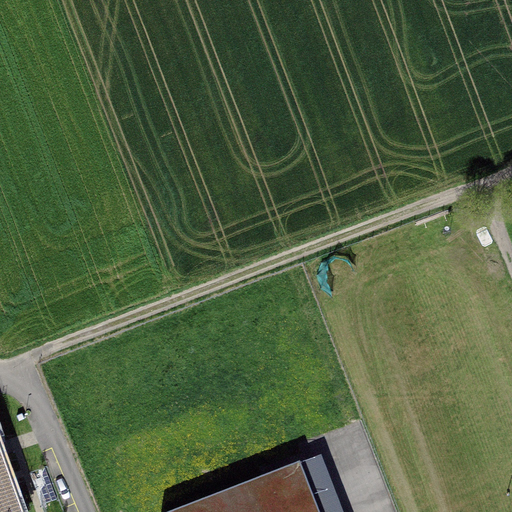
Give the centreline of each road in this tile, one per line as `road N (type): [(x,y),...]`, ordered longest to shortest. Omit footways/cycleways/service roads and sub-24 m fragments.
road 1 (track): [(0,361),(511,174)]
road 2 (residential): [(0,375),(34,397),(82,511)]
